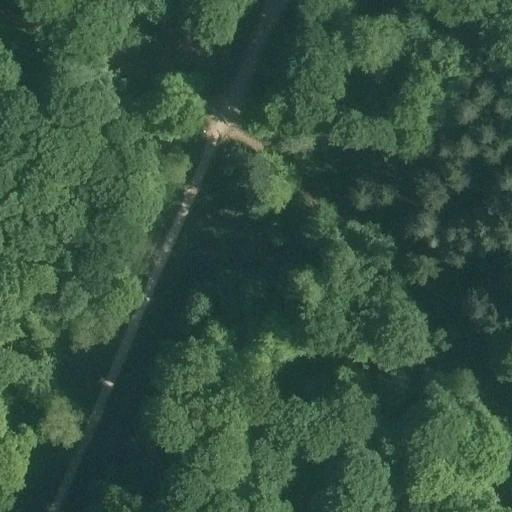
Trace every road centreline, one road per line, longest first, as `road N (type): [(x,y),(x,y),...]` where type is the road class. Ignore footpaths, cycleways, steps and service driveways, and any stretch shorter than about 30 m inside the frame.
road 1 (track): [(54,511),(224,114)]
road 2 (track): [(224,114),(511,355)]
road 3 (track): [(224,114),(128,51),(0,5)]
road 4 (track): [(496,511),(488,437),(511,391)]
